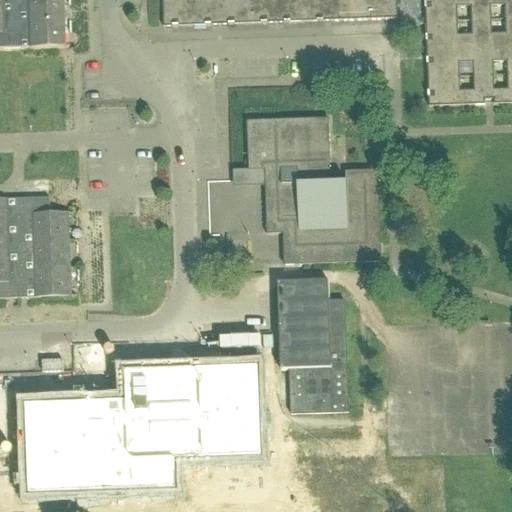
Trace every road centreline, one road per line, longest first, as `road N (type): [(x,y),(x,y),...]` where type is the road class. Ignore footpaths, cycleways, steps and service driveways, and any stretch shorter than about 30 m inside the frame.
road 1 (residential): [(0,339),(119,335),(137,320),(132,141)]
road 2 (residential): [(130,55),(379,46)]
road 3 (residential): [(0,146),(132,141)]
